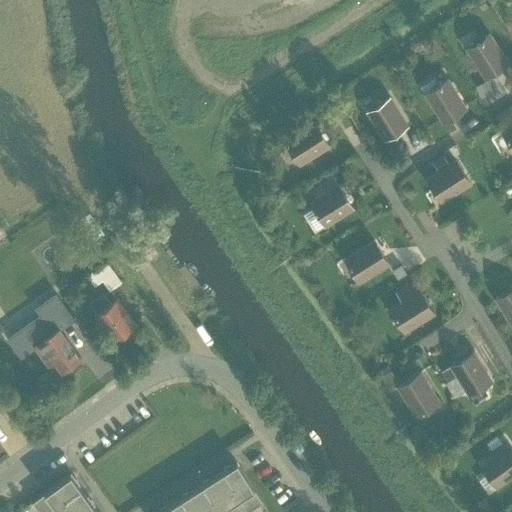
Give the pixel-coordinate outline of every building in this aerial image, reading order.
[(490,33),(467,48),(485,77),(509,62),(490,33)] [(421,86),(425,93),(443,122),(467,107),(449,78),(440,84),(435,77),(421,86)] [(487,79),(477,86),(483,96),(493,90),(487,79)] [(380,107),(369,114),(385,140),(409,125),(391,96),(378,103),(380,107)] [(341,104),(333,109),(338,117),(346,112),(341,104)] [(511,111),(501,119),(507,128),(502,131),(511,145),(511,111)] [(293,152),(297,150),(304,161),(330,145),(315,122),(286,140),(293,152)] [(444,154),(433,161),(438,169),(449,162),(444,154)] [(456,160),(450,164),(427,178),(442,201),(471,183),(456,160)] [(316,232),(329,224),(354,208),(340,184),(339,184),(334,175),(319,183),(325,193),(311,202),(314,208),(305,214),(316,232)] [(364,280),(390,263),(375,240),(346,258),(353,270),(357,268),(364,280)] [(107,261),(89,275),(96,285),(104,279),(112,289),(122,281),(107,261)] [(401,264),(393,269),(398,277),(406,272),(401,264)] [(396,291),(402,301),(420,290),(415,280),(396,291)] [(511,287),(496,298),(511,323),(511,287)] [(420,290),(402,301),(391,308),(398,320),(402,318),(409,329),(435,313),(420,290)] [(112,302),(104,291),(90,302),(117,338),(137,323),(118,298),(112,302)] [(7,336),(20,355),(35,345),(48,363),(55,359),(64,372),(82,359),(60,326),(71,318),(55,295),(37,308),(41,314),(8,337),(7,336)] [(451,366),(442,371),(449,381),(459,397),(467,392),(469,395),(480,388),(486,389),(492,385),(493,380),(474,351),(451,366)] [(386,365),(379,370),(387,382),(394,378),(386,365)] [(428,408),(426,404),(438,397),(422,371),(398,386),(416,415),(428,408)] [(497,434),(486,441),(492,448),(502,441),(497,434)] [(487,472),(479,478),(490,492),(501,484),(511,476),(511,447),(510,444),(482,464),(487,472)] [(215,475),(239,511),(246,511),(263,501),(239,463),(233,468),(231,465),(215,475)] [(69,474),(33,501),(40,511),(62,511),(87,494),(76,479),(74,481),(69,474)] [(208,511),(239,511),(215,475),(194,489),(208,511)] [(178,511),(208,511),(194,489),(172,503),(178,511)] [(99,511),(87,494),(62,511),(99,511)] [(178,511),(172,503),(158,511),(178,511)]
